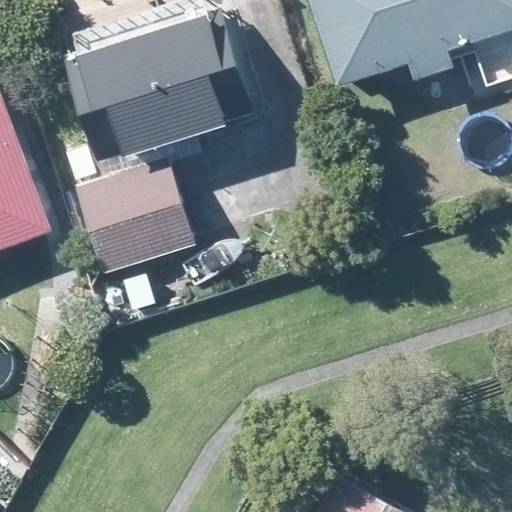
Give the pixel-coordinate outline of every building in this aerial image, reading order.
[(264,101),(233,0),(170,0),(131,11),(128,0),(97,0),(70,9),(75,30),(89,25),(92,39),(76,43),(108,147),(173,128),(264,101)] [(511,15),(511,0),(333,0),(354,67),(425,46),(429,63),(441,58),(472,50),(465,29),(511,15)] [(0,238),(48,222),(67,215),(15,72),(0,76),(0,238)] [(85,171),(104,165),(95,136),(76,142),(85,171)] [(114,261),(206,233),(180,148),(88,176),(114,261)] [(445,511),(352,461),(324,511),(445,511)]
